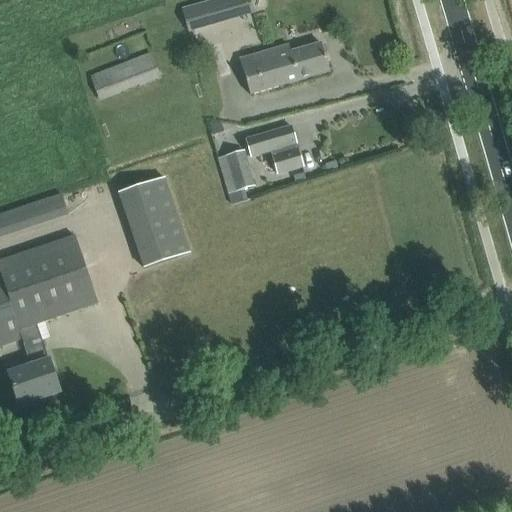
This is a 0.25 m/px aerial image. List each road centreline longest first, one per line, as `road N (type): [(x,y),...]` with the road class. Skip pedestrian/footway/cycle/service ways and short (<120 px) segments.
road 1 (unclassified): [(0,474),(511,302)]
road 2 (secondary): [(511,211),(450,0)]
